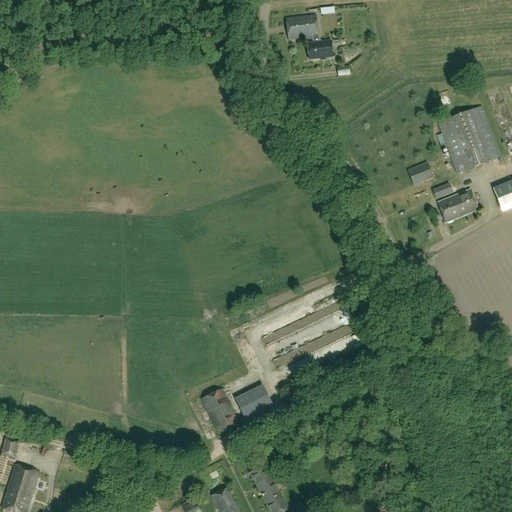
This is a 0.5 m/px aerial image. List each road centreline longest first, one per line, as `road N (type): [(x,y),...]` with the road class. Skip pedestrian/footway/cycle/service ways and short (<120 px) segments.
road 1 (unclassified): [(511,469),(359,175),(287,109),(264,76),(263,0)]
road 2 (track): [(443,340),(181,470),(0,427)]
